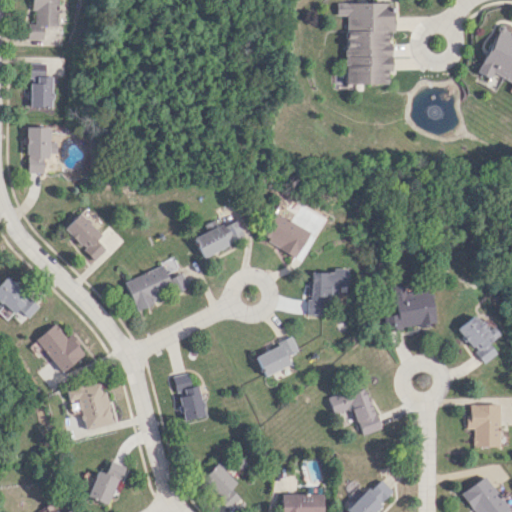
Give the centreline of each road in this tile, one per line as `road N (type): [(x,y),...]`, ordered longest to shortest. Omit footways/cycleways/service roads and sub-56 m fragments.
road 1 (residential): [(181,511),(127,354),(14,227),(0,197)]
road 2 (residential): [(437,22),(415,42),(434,62),(447,58),(455,42),(445,21),(437,22)]
road 3 (residential): [(231,297),(253,314),(271,292),(249,275),(231,297)]
